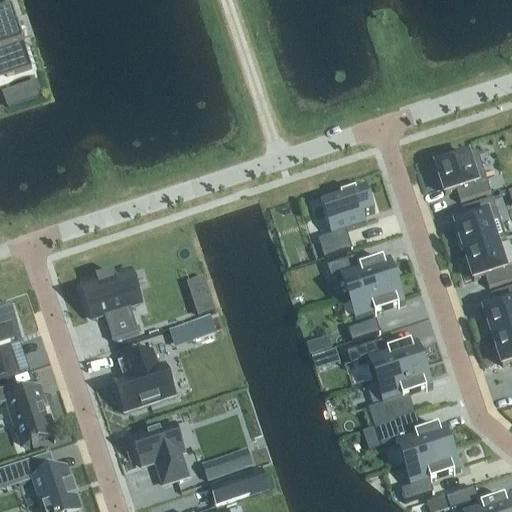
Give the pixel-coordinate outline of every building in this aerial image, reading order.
[(7,0),(4,0),(0,1),(0,60),(6,79),(32,71),(7,0)] [(318,161),(320,173),(357,167),(355,155),(318,161)] [(491,196),(477,155),(436,169),(445,198),(456,194),(460,206),(491,196)] [(261,182),(269,205),(319,190),(311,166),(261,182)] [(366,195),(320,210),(331,243),(365,232),(362,224),(374,219),(366,195)] [(466,224),(455,227),(458,236),(455,236),(461,253),(463,252),(464,255),(497,245),(506,242),(492,201),(462,211),(466,224)] [(497,245),(464,255),(474,284),(485,280),(489,292),(511,284),(511,270),(506,273),(497,245)] [(389,262),(339,278),(347,301),(396,285),(389,262)] [(112,343),(112,344),(139,335),(139,334),(138,334),(130,310),(140,306),(134,289),(135,289),(131,278),(129,274),(114,279),(113,276),(112,276),(112,278),(97,283),(97,282),(95,282),(96,285),(82,290),(82,292),(86,305),(87,305),(93,322),(106,318),(108,325),(107,326),(112,343)] [(396,285),(347,301),(355,324),(404,308),(396,285)] [(495,310),(484,313),(493,341),(511,335),(511,290),(491,297),(495,310)] [(196,308),(199,318),(214,314),(211,303),(196,308)] [(0,384),(20,378),(11,350),(15,348),(13,342),(20,339),(13,317),(0,321),(0,384)] [(195,344),(216,337),(211,320),(189,327),(195,344)] [(376,325),(376,323),(347,333),(352,346),(380,336),(380,335),(376,337),(372,326),(376,325)] [(511,335),(493,341),(502,370),(511,366),(511,335)] [(328,338),(314,343),(317,354),(332,350),(328,338)] [(416,345),(367,362),(375,385),(424,368),(416,345)] [(336,353),(328,355),(332,367),(339,364),(336,353)] [(113,385),(124,417),(175,400),(164,368),(157,370),(152,355),(124,364),(129,380),(113,385)] [(424,368),(375,385),(382,408),(432,391),(424,368)] [(13,389),(0,393),(0,408),(8,405),(23,449),(31,446),(32,448),(36,447),(35,445),(52,439),(54,445),(55,445),(48,423),(49,423),(48,422),(47,422),(43,410),(44,409),(44,408),(43,408),(38,393),(15,401),(12,391),(13,390),(13,389)] [(415,418),(374,431),(374,432),(385,428),(391,447),(395,446),(396,447),(397,446),(404,468),(452,452),(451,449),(450,449),(444,431),(446,430),(446,429),(439,431),(439,430),(438,430),(438,431),(415,439),(409,420),(415,418)] [(142,471),(156,466),(164,489),(188,481),(180,458),(184,457),(174,428),(132,442),(142,471)] [(453,454),(452,452),(404,468),(411,489),(400,493),(405,506),(433,497),(433,496),(429,497),(426,486),(430,484),(430,485),(431,485),(431,484),(453,477),(453,478),(454,477),(454,476),(461,474),(460,473),(458,473),(452,455),(453,454)] [(50,457),(15,468),(21,486),(18,487),(18,489),(34,483),(43,511),(77,511),(74,501),(78,500),(77,499),(72,486),(73,486),(73,485),(69,486),(64,472),(56,475),(50,457)] [(230,478),(224,461),(201,468),(207,486),(230,478)] [(8,471),(0,473),(0,480),(11,477),(8,471)] [(266,495),(259,475),(228,485),(235,505),(266,495)] [(474,504),(471,494),(474,492),(474,491),(445,500),(449,511),(454,511),(478,504),(478,503),(474,504)] [(481,510),(474,511),(511,511),(511,508),(510,502),(511,501),(511,500),(505,502),(505,501),(504,501),(504,502),(482,509),(481,508),(480,509),(481,510)]
